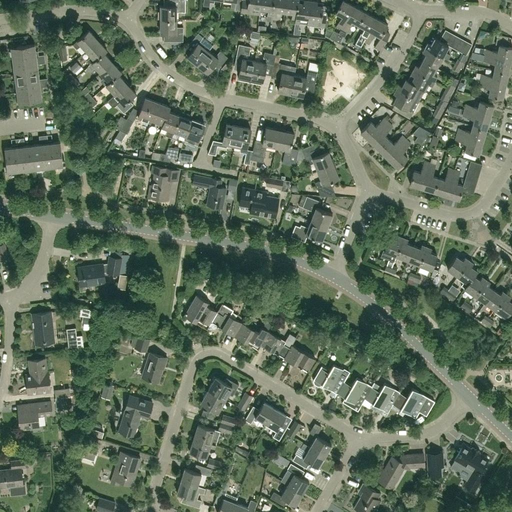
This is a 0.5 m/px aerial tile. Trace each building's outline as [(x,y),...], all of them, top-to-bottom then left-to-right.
[(161,19),(176,20),(176,12),(185,12),(185,0),(167,0),(167,6),(161,6),(161,19)] [(231,0),(230,9),(235,10),(235,9),(241,10),(242,0),(231,0)] [(259,14),(260,11),(261,0),(248,0),(248,1),(242,0),(241,10),(241,12),(259,14)] [(268,15),(272,16),(273,0),(261,0),(260,11),(268,12),(268,15)] [(273,0),(272,16),(276,16),(276,10),(285,12),(286,0),(273,0)] [(296,19),(298,2),(298,0),(286,0),(285,12),(293,13),(292,18),(296,19)] [(305,3),(298,2),(296,19),(296,23),(299,23),(300,17),(308,18),(309,18),(311,1),(305,0),(305,3)] [(336,27),(341,30),(354,7),(343,0),(336,13),(342,16),(336,27)] [(308,24),(324,27),(326,15),(322,15),(323,6),(317,5),(317,2),(311,1),(309,18),(308,18),(308,24)] [(352,21),(358,25),(365,13),(354,7),(341,30),(340,32),(335,41),(340,44),(344,36),(346,32),(347,32),(352,21)] [(361,46),(363,41),(376,19),(365,13),(358,25),(364,28),(361,32),(362,33),(359,38),(358,38),(355,43),(361,46)] [(176,27),(176,20),(161,19),(160,33),(167,33),(167,41),(183,41),(183,27),(176,27)] [(389,35),(384,32),(388,25),(376,19),(363,41),(369,44),(374,33),(380,36),(374,47),(381,51),(389,35)] [(80,46),(85,51),(98,40),(89,30),(73,45),(77,49),(80,46)] [(329,38),(335,41),(340,32),(336,30),(335,31),(333,30),(329,38)] [(446,31),(440,41),(445,44),(451,33),(446,31)] [(451,33),(445,44),(449,46),(450,47),(456,36),(451,34),(451,33)] [(193,48),(187,57),(197,65),(208,51),(212,45),(197,34),(189,45),(193,48)] [(456,50),(461,39),(456,36),(450,47),(456,50)] [(445,52),(449,46),(445,44),(440,41),(435,38),(431,45),(427,43),(425,48),(442,57),(447,59),(449,54),(445,52)] [(466,42),(461,39),(456,50),(461,52),(466,42)] [(88,65),(88,66),(107,49),(98,40),(85,51),(90,56),(86,60),(89,64),(88,65)] [(466,55),(472,45),(466,42),(461,52),(466,55)] [(67,59),(65,43),(58,44),(60,60),(67,59)] [(11,47),(13,63),(45,59),(44,55),(36,56),(35,44),(11,47)] [(239,76),(240,76),(240,79),(250,82),(255,60),(248,59),(250,47),(239,44),(236,57),(242,58),(239,76)] [(485,55),(511,61),(511,54),(511,47),(499,45),(498,52),(486,49),(485,55)] [(437,68),(442,57),(425,48),(423,52),(426,54),(423,60),(437,68)] [(107,49),(88,66),(92,70),(95,67),(100,73),(112,62),(103,52),(107,49)] [(216,57),(208,51),(197,65),(207,73),(214,64),(219,68),(227,58),(219,51),(216,57)] [(261,84),(261,81),(263,81),(267,63),(274,65),(275,62),(276,54),(264,52),(262,62),(255,60),(250,82),(261,84)] [(494,70),(508,73),(511,61),(485,55),(483,61),(495,64),(494,70)] [(457,58),(455,63),(461,67),(464,62),(457,58)] [(14,75),(39,72),(38,64),(45,63),(45,59),(13,63),(14,75)] [(433,74),(437,68),(423,60),(419,67),(416,65),(413,70),(434,81),(437,77),(433,74)] [(81,66),(76,61),(69,68),(73,72),(74,73),(81,66)] [(100,73),(105,78),(102,81),(106,84),(105,85),(106,85),(121,71),(112,62),(100,73)] [(291,93),(295,74),(282,72),(284,64),(275,62),(274,65),(272,76),(281,78),(279,91),(291,93)] [(459,72),(461,67),(455,63),(452,68),(459,72)] [(305,83),(314,85),(317,70),(308,68),(306,77),(295,74),(291,93),(303,96),(305,83)] [(408,81),(425,90),(428,83),(432,85),(434,81),(413,70),(408,81)] [(505,85),(508,73),(494,70),(493,77),(481,74),(480,80),(505,85)] [(106,85),(115,95),(126,84),(118,74),(121,72),(121,71),(106,85)] [(40,79),(39,72),(14,75),(16,87),(48,82),(48,78),(40,79)] [(65,76),(70,82),(75,78),(70,72),(65,76)] [(80,83),(75,78),(70,82),(75,87),(80,83)] [(399,84),(397,89),(418,101),(425,90),(408,81),(406,80),(403,87),(399,84)] [(446,87),(452,91),(453,91),(456,84),(450,80),(446,87)] [(505,85),(480,80),(478,86),(490,88),(489,95),(503,98),(505,85)] [(49,87),(48,82),(16,87),(18,103),(42,100),(41,87),(49,87)] [(135,94),(126,84),(115,95),(108,101),(112,105),(114,106),(116,104),(124,113),(133,105),(129,100),(135,94)] [(83,95),(87,91),(90,89),(86,85),(79,91),(83,95)] [(412,112),(418,101),(397,89),(394,93),(398,96),(394,102),(412,112)] [(97,102),(93,97),(88,102),(92,106),(97,102)] [(150,122),(154,112),(157,102),(145,98),(138,117),(150,122)] [(442,114),(448,103),(441,99),(435,110),(442,114)] [(168,112),(170,107),(157,102),(154,112),(150,122),(151,120),(163,125),(168,112)] [(464,110),(490,118),(494,106),(479,102),(477,108),(466,105),(464,110)] [(439,119),(442,114),(435,110),(432,115),(434,116),(431,121),(436,124),(438,119),(439,119)] [(490,118),(464,110),(462,116),(474,120),(472,126),(486,130),(490,118)] [(180,116),(168,112),(163,125),(162,126),(168,129),(167,131),(166,135),(172,137),(180,116)] [(119,130),(126,119),(121,116),(116,123),(118,124),(116,129),(119,130)] [(180,116),(172,137),(178,139),(179,136),(179,135),(180,133),(186,135),(192,120),(180,116)] [(126,119),(119,130),(115,137),(122,141),(126,133),(133,121),(127,118),(126,119)] [(388,122),(384,118),(375,126),(371,122),(361,132),(370,141),(388,122)] [(184,139),(185,139),(197,144),(204,124),(192,119),(192,120),(186,135),(184,139)] [(370,141),(379,150),(389,140),(384,135),(393,126),(388,122),(370,141)] [(227,143),(235,145),(239,126),(227,124),(223,142),(213,140),(208,153),(215,155),(217,146),(227,148),(227,143)] [(239,126),(235,145),(241,146),(239,152),(245,153),(243,163),(250,164),(252,154),(252,155),(253,150),(247,149),(251,129),(239,126)] [(419,126),(412,133),(417,136),(415,140),(421,144),(430,132),(419,126)] [(459,129),(457,134),(482,142),(486,130),(472,126),(470,132),(459,129)] [(276,147),(280,130),(266,127),(262,142),(255,140),(253,150),(252,155),(264,157),(267,145),(276,147)] [(296,161),(298,151),(299,150),(291,148),(294,133),(280,130),(276,147),(286,149),(283,163),(295,166),(296,161)] [(482,142),(457,134),(455,140),(467,144),(464,150),(465,151),(479,155),(482,142)] [(47,168),(43,135),(39,136),(40,144),(33,145),(36,169),(47,168)] [(43,135),(47,168),(64,166),(61,141),(49,142),(48,135),(43,135)] [(388,158),(406,140),(402,135),(393,144),(389,140),(379,150),(388,158)] [(5,148),(8,172),(24,170),(20,138),(16,139),(17,147),(5,148)] [(36,169),(33,145),(25,145),(24,138),(20,138),(24,170),(36,169)] [(411,144),(406,140),(388,158),(397,168),(407,157),(402,153),(411,144)] [(314,162),(317,171),(334,164),(328,151),(324,153),(322,148),(321,147),(317,149),(315,144),(298,151),(296,161),(305,157),(307,164),(314,162)] [(168,146),(165,153),(166,154),(164,161),(170,162),(170,158),(176,159),(178,148),(168,146)] [(179,152),(178,159),(180,160),(180,162),(185,163),(185,161),(192,162),(193,155),(179,152)] [(410,185),(423,188),(430,163),(424,161),(421,173),(415,171),(410,185)] [(480,171),(482,165),(470,161),(469,167),(480,171)] [(435,192),(439,178),(432,176),(436,165),(430,163),(423,188),(435,192)] [(339,178),(334,164),(317,171),(321,181),(315,183),(321,196),(336,197),(330,182),(339,178)] [(170,185),(171,179),(177,180),(179,170),(153,165),(152,172),(155,173),(151,194),(166,197),(168,185),(170,185)] [(479,177),(480,171),(469,167),(467,173),(479,177)] [(445,180),(439,178),(435,192),(447,196),(454,171),(448,169),(445,180)] [(459,200),(462,190),(463,185),(456,184),(460,172),(454,171),(447,196),(459,200)] [(465,179),(477,182),(479,177),(467,173),(465,179)] [(194,182),(205,184),(211,185),(207,204),(222,207),(226,188),(220,187),(221,180),(195,174),(194,182)] [(283,179),(267,177),(266,185),(281,188),(283,179)] [(229,189),(235,190),(237,180),(231,179),(229,189)] [(465,179),(463,184),(475,188),(477,182),(465,179)] [(463,184),(463,185),(462,190),(473,194),(475,188),(463,184)] [(243,187),(240,205),(251,208),(250,213),(275,218),(279,198),(265,196),(266,191),(243,187)] [(314,213),(311,221),(327,227),(332,214),(318,209),(320,202),(307,197),(302,208),(314,213)] [(322,241),(327,227),(311,221),(308,227),(301,224),(300,227),(296,226),(291,237),(305,242),(307,235),(322,241)] [(394,262),(396,256),(403,238),(399,236),(397,239),(390,237),(384,251),(383,250),(380,257),(394,262)] [(396,256),(408,260),(413,246),(407,243),(408,240),(403,238),(396,256)] [(0,258),(8,257),(4,243),(0,244),(0,258)] [(420,249),(413,246),(408,260),(419,265),(426,247),(421,245),(420,249)] [(431,249),(426,247),(419,265),(431,269),(437,255),(430,252),(431,249)] [(107,271),(119,274),(122,258),(110,256),(109,264),(103,263),(78,267),(81,285),(106,282),(105,272),(107,271)] [(447,269),(457,276),(469,261),(464,258),(462,261),(456,257),(447,269)] [(473,263),(469,261),(457,276),(467,283),(468,284),(473,276),(476,272),(471,267),(473,263)] [(384,270),(390,272),(393,265),(387,263),(384,270)] [(408,279),(413,281),(416,274),(410,272),(408,279)] [(127,275),(120,274),(117,287),(125,289),(127,275)] [(479,280),(473,276),(468,284),(467,283),(464,289),(474,296),(485,280),(482,277),(479,280)] [(484,303),(493,290),(487,286),(489,283),(485,280),(474,296),(484,303)] [(444,295),(448,289),(444,286),(439,292),(444,295)] [(453,292),(448,289),(444,295),(448,298),(452,301),(456,295),(453,292)] [(499,295),(493,290),(484,303),(495,310),(506,294),(501,291),(499,295)] [(218,311),(217,311),(206,304),(208,301),(196,294),(184,315),(208,329),(212,322),(211,322),(218,311)] [(510,297),(506,294),(495,310),(505,317),(511,308),(511,303),(508,301),(510,297)] [(459,306),(464,310),(469,304),(464,300),(459,306)] [(222,302),(217,311),(218,311),(211,322),(212,322),(235,335),(242,322),(230,314),(233,309),(222,302)] [(469,304),(464,310),(469,313),(473,307),(469,304)] [(82,308),(82,316),(93,316),(93,308),(82,308)] [(32,313),(32,318),(31,318),(33,331),(34,330),(35,344),(47,343),(46,340),(53,339),(51,323),(53,323),(52,311),(32,313)] [(480,321),(485,324),(489,318),(485,315),(480,321)] [(489,318),(485,324),(489,327),(494,321),(489,318)] [(269,330),(268,330),(271,325),(265,321),(262,326),(259,332),(242,322),(235,335),(258,349),(261,344),(269,330)] [(66,329),(69,349),(78,348),(75,328),(66,329)] [(292,344),(297,337),(290,333),(285,340),(269,330),(261,344),(284,358),(292,344)] [(131,345),(135,347),(147,350),(150,339),(135,334),(131,345)] [(316,358),(309,354),(292,344),(284,358),(307,372),(316,358)] [(186,365),(192,358),(183,350),(177,357),(186,365)] [(164,369),(168,357),(150,352),(142,377),(159,382),(163,369),(164,369)] [(33,373),(26,374),(28,393),(50,391),(49,371),(47,372),(45,358),(29,360),(30,369),(32,369),(33,373)] [(320,385),(322,384),(337,393),(344,381),(349,373),(334,364),(329,372),(321,367),(313,380),(313,381),(314,384),(318,385),(320,385)] [(216,377),(209,389),(225,399),(228,393),(233,396),(239,385),(226,377),(224,381),(216,377)] [(363,377),(361,380),(357,377),(352,386),(344,381),(337,393),(345,398),(343,401),(353,407),(359,396),(365,399),(372,386),(365,382),(367,379),(363,377)] [(392,404),(399,391),(385,383),(380,391),(372,386),(365,399),(382,409),(386,401),(392,404)] [(55,397),(70,395),(69,387),(54,389),(55,397)] [(408,396),(399,391),(392,404),(410,415),(415,406),(421,409),(419,411),(426,415),(434,401),(413,388),(408,396)] [(218,411),(225,399),(209,389),(202,402),(218,411)] [(237,406),(241,408),(244,410),(252,395),(245,392),(237,406)] [(126,410),(119,431),(134,435),(141,414),(148,417),(153,402),(130,395),(125,410),(126,410)] [(39,426),(38,415),(52,414),(51,401),(17,405),(18,411),(20,428),(39,426)] [(253,406),(245,420),(251,423),(255,416),(266,423),(275,408),(264,401),(259,410),(253,406)] [(286,415),(275,408),(266,423),(277,430),(273,437),(279,440),(287,427),(281,423),(286,415)] [(236,418),(223,414),(221,421),(234,425),(236,418)] [(289,429),(287,433),(293,437),(301,424),(295,420),(289,429)] [(234,426),(221,422),(218,429),(232,432),(234,426)] [(199,424),(195,438),(216,444),(220,431),(215,429),(199,424)] [(310,447),(325,456),(332,444),(317,435),(316,435),(316,436),(310,446),(310,447)] [(85,451),(97,454),(101,439),(90,436),(85,451)] [(215,448),(216,444),(195,438),(190,451),(207,456),(210,447),(215,448)] [(325,456),(310,447),(310,446),(298,440),(296,444),(301,447),(300,448),(307,452),(303,458),(297,454),(293,460),(306,467),(310,461),(319,467),(325,456)] [(471,449),(463,444),(450,467),(458,471),(462,464),(473,470),(464,484),(473,490),(474,489),(475,490),(484,475),(483,475),(487,468),(483,466),(487,459),(478,453),(479,451),(472,447),(471,449)] [(121,451),(111,482),(118,484),(119,480),(132,484),(141,458),(121,451)] [(443,452),(427,453),(429,475),(440,474),(440,466),(444,466),(443,452)] [(391,488),(405,466),(409,468),(409,467),(424,466),(423,453),(402,454),(398,460),(392,456),(378,480),(391,488)] [(0,468),(0,487),(12,486),(13,494),(25,493),(24,484),(23,484),(21,467),(25,467),(24,458),(10,460),(11,468),(0,468)] [(223,462),(210,458),(208,465),(221,469),(223,462)] [(294,473),(287,484),(303,493),(309,482),(301,477),(304,471),(291,463),(288,469),(294,473)] [(181,480),(199,485),(202,473),(209,475),(212,469),(197,464),(195,471),(185,468),(181,480)] [(316,466),(313,469),(322,477),(325,473),(316,466)] [(206,488),(198,486),(199,485),(181,480),(177,492),(184,495),(182,499),(184,502),(200,507),(202,500),(197,499),(200,492),(204,493),(206,488)] [(74,481),(73,484),(72,487),(88,492),(90,487),(74,481)] [(361,495),(360,495),(353,508),(359,511),(374,511),(381,501),(378,499),(381,493),(362,482),(359,488),(365,492),(363,496),(361,495)] [(296,505),(303,493),(287,484),(281,495),(274,492),(271,497),(284,505),(287,499),(296,505)] [(232,511),(236,502),(235,502),(237,497),(226,493),(227,490),(221,487),(215,501),(221,504),(218,511),(232,511)] [(112,511),(115,502),(100,498),(96,509),(106,511),(112,511)] [(254,511),(258,502),(251,499),(248,507),(236,502),(232,511),(254,511)]
